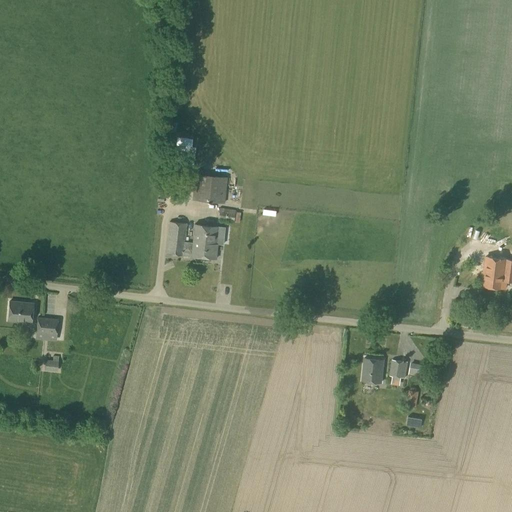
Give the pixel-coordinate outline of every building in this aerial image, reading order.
[(195,147),(176,145),(174,163),(193,165),(195,147)] [(206,176),(207,171),(197,170),(196,174),(194,174),(191,200),(224,203),(226,178),(206,176)] [(511,214),(508,214),(509,208),(492,206),(490,218),(484,217),(483,227),(489,228),(487,242),(502,244),(501,247),(511,248),(511,214)] [(233,221),(235,210),(219,208),(217,219),(233,221)] [(199,240),(192,239),(192,242),(184,241),(186,223),(169,221),(166,253),(183,255),(215,259),(217,244),(215,244),(199,242),(199,240)] [(215,244),(217,244),(215,244),(217,226),(194,223),(192,239),(199,240),(199,242),(215,244)] [(507,280),(509,259),(486,256),(484,271),(482,271),(480,284),(506,287),(507,280)] [(31,321),(33,302),(10,300),(8,319),(31,321)] [(56,333),(58,318),(38,316),(37,331),(56,333)] [(57,371),(58,356),(52,355),(52,360),(45,359),(44,370),(57,371)] [(381,382),(384,359),(365,357),(362,380),(381,382)] [(405,377),(407,361),(391,359),(389,374),(405,377)] [(416,407),(418,392),(408,390),(406,405),(409,406),(408,413),(414,414),(415,407),(416,407)] [(405,426),(419,428),(421,419),(407,417),(405,426)]
